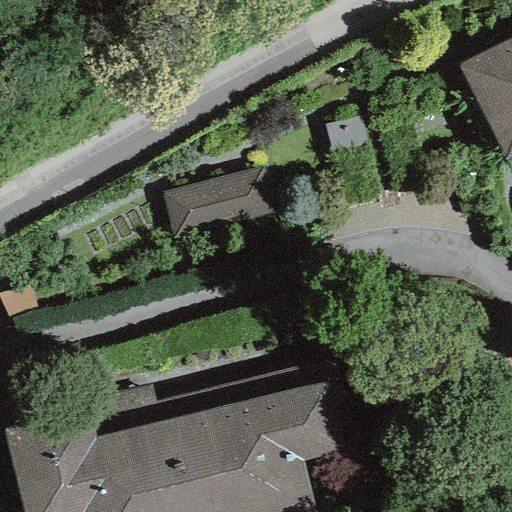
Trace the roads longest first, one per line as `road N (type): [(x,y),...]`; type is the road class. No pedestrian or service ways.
road 1 (residential): [(511,283),(492,261),(427,254),(328,260),(0,348)]
road 2 (residential): [(0,222),(395,0)]
